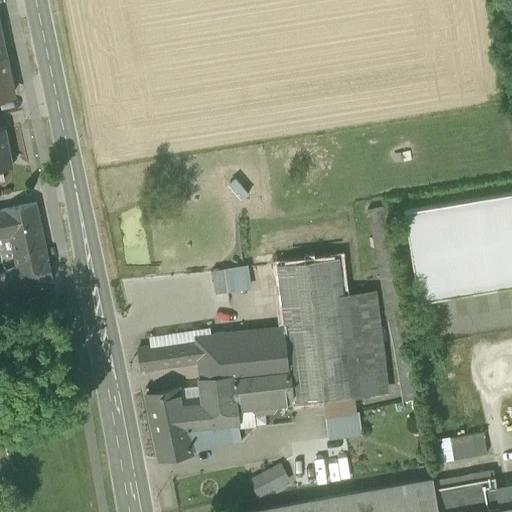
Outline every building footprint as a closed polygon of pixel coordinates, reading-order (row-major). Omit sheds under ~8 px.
[(4,57),(0,57),(0,98),(12,95),(4,57)] [(0,168),(3,168),(12,166),(12,164),(11,165),(3,130),(5,130),(4,127),(0,128),(0,168)] [(511,192),(404,211),(419,302),(511,286),(511,192)] [(36,203),(3,210),(9,237),(13,253),(45,246),(36,203)] [(369,209),(387,320),(405,317),(387,207),(369,209)] [(0,238),(9,237),(3,210),(0,210),(0,238)] [(3,254),(13,253),(9,237),(0,238),(0,248),(1,248),(3,254)] [(13,253),(16,268),(21,291),(53,281),(45,246),(13,253)] [(285,329),(284,329),(289,373),(293,402),(323,398),(354,395),(342,297),(338,256),(277,264),(280,285),(285,329)] [(243,266),(223,269),(227,292),(246,289),(243,266)] [(0,297),(21,291),(16,268),(6,271),(7,273),(0,275),(0,297)] [(212,271),(215,294),(227,292),(223,269),(212,271)] [(342,297),(354,395),(386,390),(375,293),(342,297)] [(418,395),(405,317),(387,320),(400,398),(418,395)] [(147,335),(149,347),(195,340),(195,338),(193,329),(147,335)] [(233,379),(289,373),(284,329),(195,338),(195,340),(197,361),(199,377),(221,375),(222,380),(233,379)] [(142,370),(197,361),(195,340),(149,347),(137,349),(142,370)] [(253,408),(257,413),(272,411),(276,404),(293,402),(289,373),(233,379),(237,408),(251,406),(253,408)] [(237,408),(233,379),(222,380),(221,375),(199,377),(200,384),(202,402),(180,405),(190,452),(230,443),(227,425),(238,424),(237,408)] [(200,384),(177,388),(180,405),(202,402),(200,384)] [(163,445),(165,458),(190,452),(180,405),(177,388),(147,395),(157,446),(163,445)] [(356,412),(354,395),(323,398),(325,416),(356,412)] [(251,406),(237,408),(238,424),(239,428),(255,426),(253,408),(251,406)] [(325,416),(328,439),(361,435),(359,412),(356,412),(325,416)] [(227,425),(230,443),(240,441),(239,428),(238,424),(227,425)] [(442,437),(446,461),(480,455),(476,430),(442,437)] [(280,463),(249,479),(258,498),(290,481),(280,463)] [(247,511),(438,511),(435,489),(433,478),(247,511)] [(511,511),(511,507),(501,509),(496,487),(495,478),(435,489),(438,511),(511,511)] [(511,507),(511,483),(496,487),(501,509),(511,507)]
